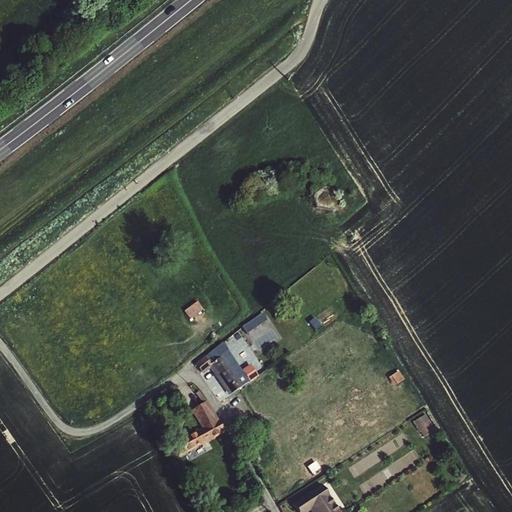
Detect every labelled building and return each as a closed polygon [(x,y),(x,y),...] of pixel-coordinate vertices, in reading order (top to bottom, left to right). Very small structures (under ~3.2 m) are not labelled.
[(322,188),(319,189),(314,193),(314,194),(313,195),(312,197),(311,197),(311,198),(313,201),(315,208),(315,209),(316,209),(319,210),(322,210),(334,213),(335,213),(335,212),(336,212),(336,211),(330,195),(330,194),(330,193),(330,191),(330,190),(329,189),(328,188),(327,187),(326,187),(325,187),(322,188)] [(199,300),(184,309),(190,319),(205,309),(199,300)] [(21,318),(20,317),(19,316),(18,316),(17,316),(16,316),(15,316),(14,317),(13,317),(12,318),(12,319),(11,320),(11,321),(11,322),(11,323),(12,324),(12,325),(13,326),(14,326),(15,327),(16,327),(17,327),(19,327),(20,326),(21,325),(22,324),(22,323),(22,322),(22,321),(22,320),(22,319),(21,318)] [(224,341),(197,364),(204,373),(212,365),(231,394),(251,381),(261,374),(256,366),(245,373),(229,349),(230,348),(224,341)] [(391,376),(396,383),(404,378),(400,370),(391,376)] [(177,458),(225,432),(213,410),(207,402),(192,410),(203,430),(171,447),(177,458)] [(432,433),(425,422),(417,427),(424,438),(432,433)] [(339,511),(323,487),(293,505),(297,511),(309,511),(311,511),(312,511),(339,511)]
